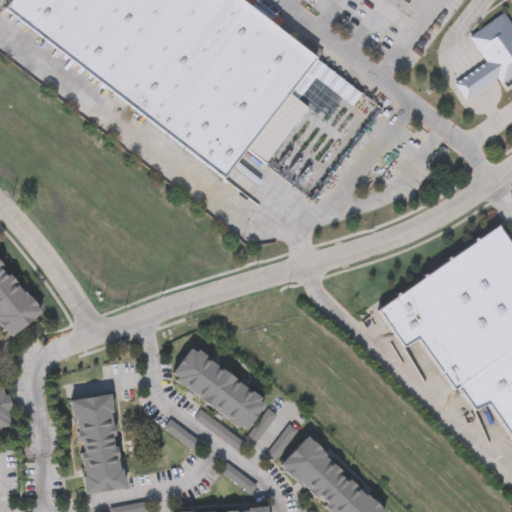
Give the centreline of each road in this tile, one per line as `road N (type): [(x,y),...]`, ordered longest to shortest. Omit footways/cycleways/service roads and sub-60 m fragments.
road 1 (residential): [(91,338),(421,230),(511,173)]
road 2 (residential): [(0,207),(62,281),(91,338)]
